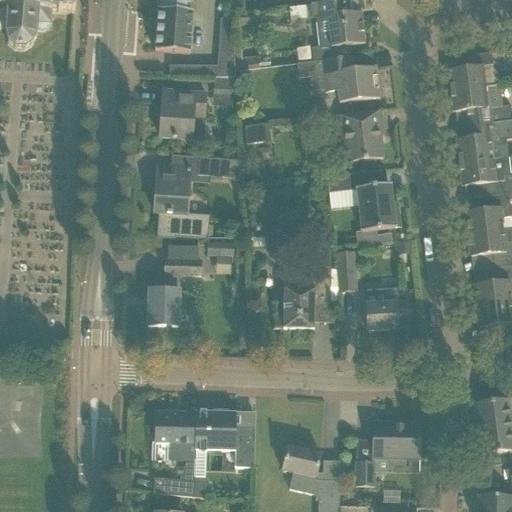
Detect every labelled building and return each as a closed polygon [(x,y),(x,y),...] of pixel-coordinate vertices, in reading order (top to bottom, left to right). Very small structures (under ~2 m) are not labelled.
[(3,29),(4,29),(5,28),(4,37),(5,45),(13,52),(24,53),(31,48),(34,38),(35,31),(36,32),(38,33),(39,34),(41,34),(43,34),(45,33),(47,32),(48,30),(48,29),(49,28),(49,27),(50,14),(74,16),(75,0),(0,0),(0,29),(1,30),(2,30),(3,29)] [(157,12),(154,53),(189,56),(192,14),(185,14),(186,3),(191,3),(190,0),(155,0),(155,1),(161,1),(160,12),(157,12)] [(312,63),(320,62),(322,62),(350,58),(349,48),(364,47),(360,15),(351,16),(349,2),(305,7),(306,20),(314,19),(318,48),(311,49),(312,63)] [(237,29),(258,25),(257,12),(235,15),(237,29)] [(171,68),(170,77),(167,77),(167,78),(171,78),(234,80),(232,23),(231,19),(230,19),(230,23),(221,22),(217,69),(171,69),(171,68)] [(447,73),(449,94),(500,88),(499,87),(498,87),(497,83),(500,80),(492,70),(490,56),(467,59),(468,71),(447,73)] [(257,57),(234,60),(235,72),(259,70),(257,57)] [(322,62),(320,62),(324,95),(337,94),(338,106),(379,101),(375,71),(353,73),(351,58),(350,58),(322,62)] [(234,81),(214,79),(212,98),(225,98),(224,105),(232,105),(234,81)] [(473,113),(475,127),(481,127),(511,123),(509,107),(502,107),(500,88),(449,94),(452,115),(473,113)] [(205,95),(182,94),(163,92),(160,139),(202,142),(205,95)] [(263,118),(255,110),(248,116),(257,125),(263,118)] [(380,113),(360,116),(336,118),(342,166),(383,161),(379,128),(382,128),(380,113)] [(456,143),(458,166),(492,162),(490,144),(511,141),(511,131),(511,123),(481,127),(482,140),(456,143)] [(267,125),(244,128),(246,146),(270,143),(267,125)] [(198,159),(197,177),(240,180),(242,162),(198,159)] [(489,199),(511,195),(511,177),(510,178),(508,160),(492,162),(458,166),(461,189),(488,186),(489,199)] [(157,215),(155,239),(174,240),(174,239),(206,240),(208,218),(186,217),(189,170),(157,168),(154,215),(157,215)] [(362,236),(374,234),(389,232),(395,231),(400,230),(398,212),(393,213),(390,188),(366,191),(364,175),(327,180),(329,197),(356,193),(362,236)] [(511,202),(511,195),(489,199),(484,199),(486,212),(464,215),(467,237),(511,232),(508,203),(511,202)] [(264,239),(263,220),(250,221),(251,239),(264,239)] [(511,231),(511,232),(467,237),(470,259),(491,257),(493,270),(511,268),(511,231)] [(389,232),(374,234),(376,246),(391,244),(389,232)] [(411,253),(410,242),(395,244),(397,255),(411,253)] [(207,243),(206,257),(232,258),(233,244),(207,243)] [(283,271),(283,312),(282,332),(313,332),(314,306),(330,307),(330,287),(330,268),(331,254),(308,254),(307,271),(283,271)] [(356,293),(353,254),(336,255),(338,294),(356,293)] [(178,293),(178,277),(201,277),(201,262),(189,262),(184,262),(164,261),(164,276),(166,276),(166,292),(148,291),(148,327),(177,328),(178,312),(185,313),(185,293),(178,293)] [(511,268),(493,270),(494,284),(473,287),(475,308),(511,304),(509,292),(511,291),(511,268)] [(399,291),(385,292),(366,293),(367,332),(397,331),(396,307),(399,307),(399,291)] [(478,330),(491,328),(492,336),(511,333),(511,303),(511,304),(475,308),(478,330)] [(473,405),(480,457),(511,452),(511,436),(507,401),(473,405)] [(239,427),(254,427),(254,412),(239,412),(239,427)] [(235,414),(195,413),(195,416),(194,458),(193,483),(193,499),(205,500),(206,480),(204,480),(205,453),(235,453),(234,470),(253,470),(254,429),(235,429),(235,414)] [(182,458),(194,458),(195,416),(156,415),(155,445),(172,446),(172,457),(182,458)] [(372,423),(371,461),(403,461),(403,455),(419,455),(420,425),(372,423)] [(316,498),(315,502),(318,502),(317,511),(338,511),(339,508),(339,484),(319,483),(315,482),(321,456),(287,449),(282,472),(290,474),(292,475),(289,491),(313,497),(316,498)] [(373,465),(355,464),(355,488),(372,489),(373,465)] [(193,499),(193,483),(154,480),(153,496),(193,499)] [(384,510),(396,510),(396,496),(385,495),(384,510)] [(511,511),(511,499),(511,500),(511,498),(477,497),(476,511),(511,511)]
